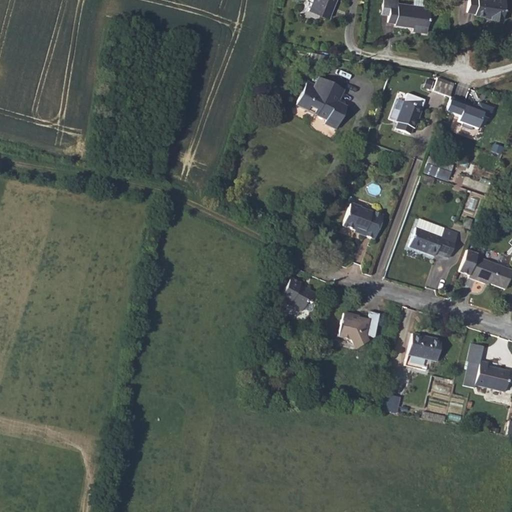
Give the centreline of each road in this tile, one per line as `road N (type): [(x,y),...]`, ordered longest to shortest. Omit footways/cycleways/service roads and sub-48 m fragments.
road 1 (track): [(0,160),(165,193),(275,246)]
road 2 (residential): [(275,246),(325,271),(511,328)]
road 3 (unknown): [(302,260),(317,206),(358,124),(348,45)]
road 4 (unknown): [(438,70),(374,286)]
road 5 (residential): [(354,0),(348,45),(383,61),(460,74),(511,66)]
